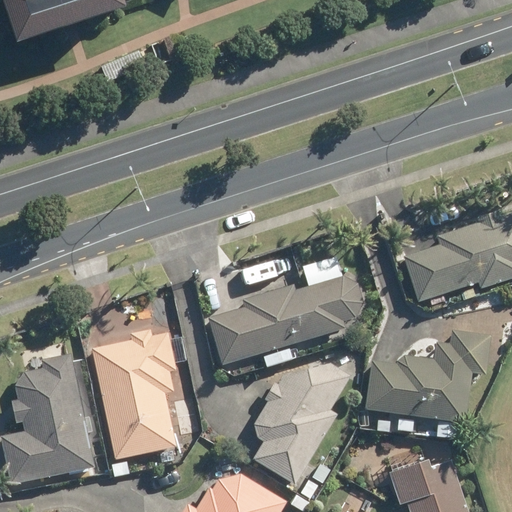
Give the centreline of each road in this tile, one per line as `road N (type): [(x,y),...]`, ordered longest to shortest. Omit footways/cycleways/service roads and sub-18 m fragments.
road 1 (secondary): [(0,204),(511,36)]
road 2 (secondary): [(511,97),(0,262)]
